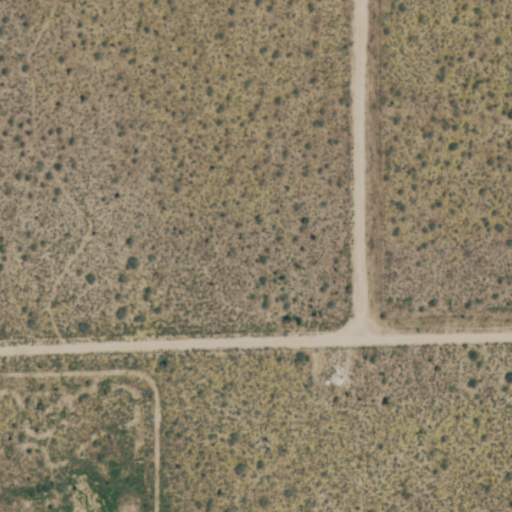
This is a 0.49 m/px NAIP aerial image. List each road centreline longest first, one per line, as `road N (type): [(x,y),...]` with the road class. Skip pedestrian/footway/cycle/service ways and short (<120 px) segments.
road 1 (track): [(0,349),(511,338)]
road 2 (track): [(360,338),(361,0)]
